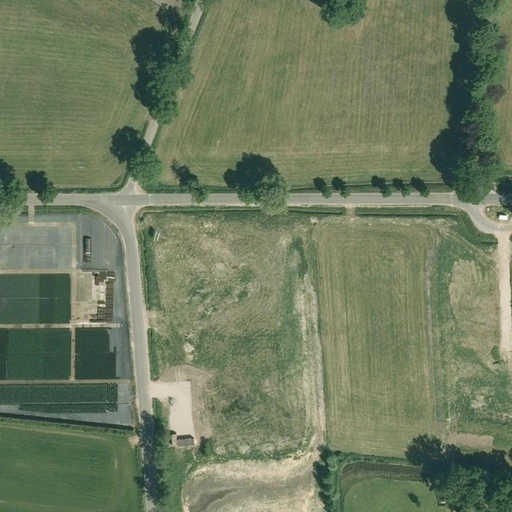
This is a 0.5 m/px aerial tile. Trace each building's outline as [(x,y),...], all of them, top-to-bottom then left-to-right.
[(193,266),(187,267),(189,281),(192,280),(193,294),(211,293),(210,279),(216,278),(216,276),(219,276),(218,266),(215,266),(215,264),(203,265),(203,262),(193,263),(193,266)] [(467,312),(456,312),(456,325),(477,325),(477,313),(485,313),(484,282),(466,283),(467,312)] [(240,297),(232,297),(233,312),(257,310),(256,299),(256,293),(240,294),(240,297)] [(491,349),(451,349),(451,359),(491,359),(491,349)] [(501,390),(500,390),(500,393),(501,393),(501,398),(500,398),(500,403),(501,403),(501,408),(501,410),(501,419),(506,419),(511,419),(511,418),(511,381),(510,381),(505,381),(505,382),(500,382),(501,390)] [(236,407),(200,410),(202,430),(209,429),(209,428),(214,428),(214,429),(219,428),(227,427),(234,426),(243,426),(246,426),(245,425),(244,406),(243,398),(266,397),(265,385),(225,388),(226,403),(235,402),(236,407)]
